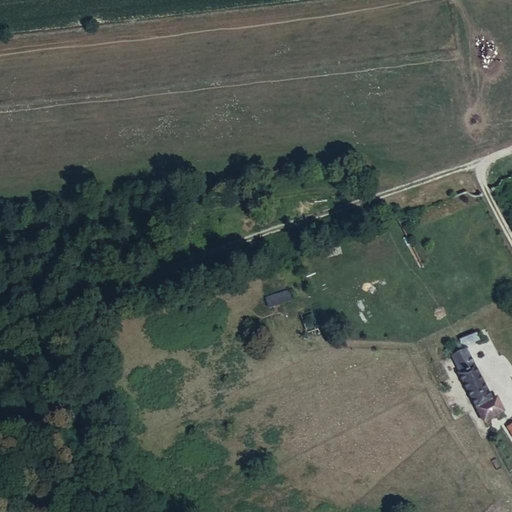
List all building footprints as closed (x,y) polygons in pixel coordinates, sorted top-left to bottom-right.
[(434,205),(432,199),(425,202),(427,207),(434,205)] [(290,289),(265,295),(268,306),(293,300),(290,289)] [(316,339),(309,321),(298,324),(304,343),(316,339)] [(457,352),(475,345),(472,338),(454,346),(457,352)] [(490,405),(461,354),(448,361),(458,378),(455,379),(481,428),(496,420),(511,445),(511,444),(511,421),(509,424),(496,402),(490,405)]
